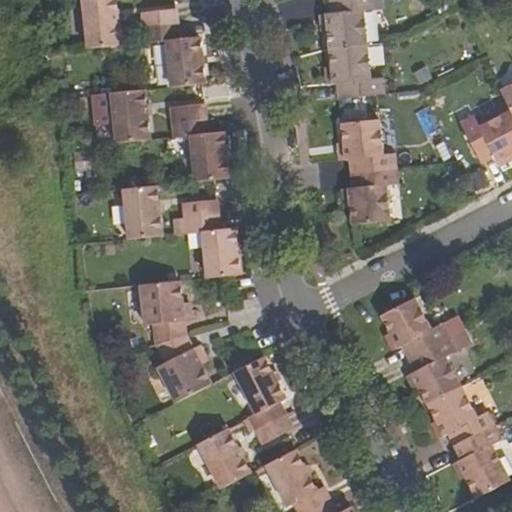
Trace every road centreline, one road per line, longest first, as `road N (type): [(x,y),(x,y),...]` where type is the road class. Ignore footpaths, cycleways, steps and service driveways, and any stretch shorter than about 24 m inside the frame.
road 1 (residential): [(302,311),(282,257),(270,113),(240,0)]
road 2 (residential): [(302,311),(511,204)]
road 3 (residential): [(404,511),(302,311)]
